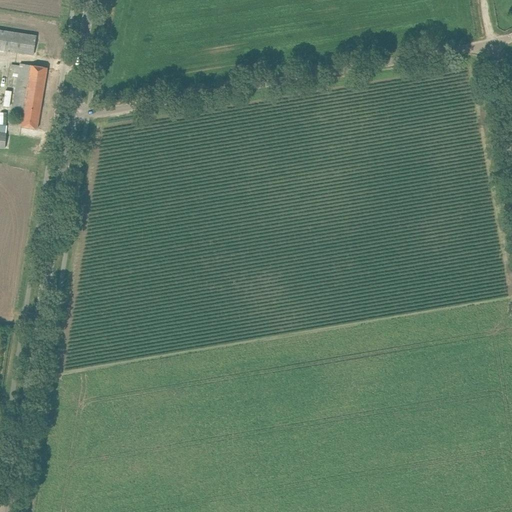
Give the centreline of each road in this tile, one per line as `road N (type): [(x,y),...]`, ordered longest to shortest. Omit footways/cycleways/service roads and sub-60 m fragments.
road 1 (unclassified): [(72,111),(490,45)]
road 2 (tertiary): [(9,511),(72,111)]
road 3 (unclassified): [(511,174),(490,45)]
